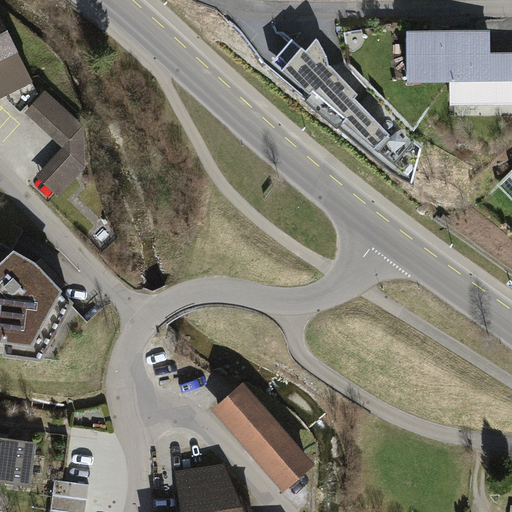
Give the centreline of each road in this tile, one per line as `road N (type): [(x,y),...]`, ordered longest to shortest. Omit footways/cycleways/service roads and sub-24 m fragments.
road 1 (tertiary): [(108,0),(380,234)]
road 2 (unclassified): [(194,0),(269,13),(511,14)]
road 3 (residential): [(380,234),(349,280),(296,307),(220,293),(185,299),(145,324)]
road 4 (residential): [(145,324),(0,175)]
road 5 (residential): [(124,412),(172,415),(208,438),(278,511)]
road 6 (tertiary): [(380,234),(511,325)]
